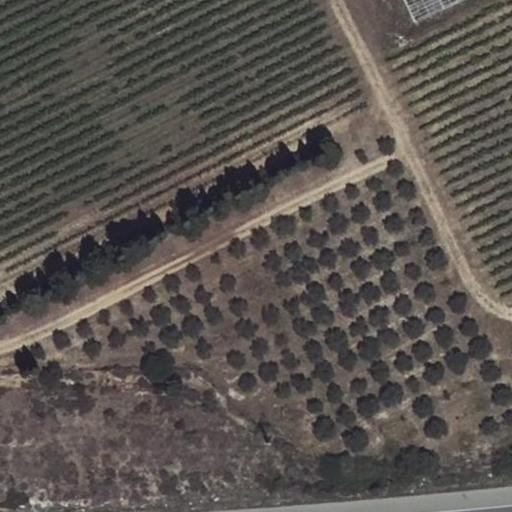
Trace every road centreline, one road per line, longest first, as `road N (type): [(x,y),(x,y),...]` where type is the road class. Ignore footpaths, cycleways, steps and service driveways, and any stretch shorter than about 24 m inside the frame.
road 1 (track): [(408,151),(0,347)]
road 2 (track): [(511,316),(487,301),(463,266),(335,0)]
